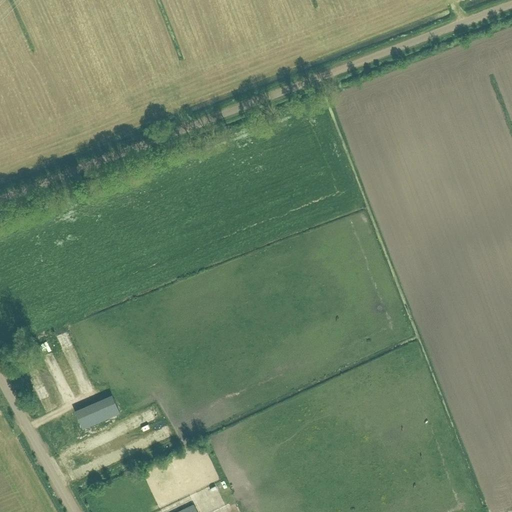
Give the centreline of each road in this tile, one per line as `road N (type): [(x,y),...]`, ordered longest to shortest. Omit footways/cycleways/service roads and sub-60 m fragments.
road 1 (unclassified): [(0,199),(511,3)]
road 2 (tertiary): [(74,511),(0,376)]
